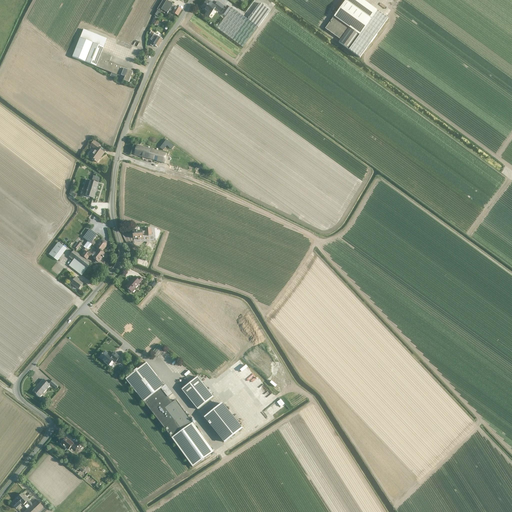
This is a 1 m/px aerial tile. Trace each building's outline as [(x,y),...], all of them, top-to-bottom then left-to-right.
[(159,17),(158,17),(161,12),(164,14),(165,12),(167,13),(169,11),(178,16),(181,10),(167,1),(165,0),(163,0),(157,10),(158,10),(155,15),(156,16),(154,18),(157,20),(159,17)] [(214,6),(207,0),(202,8),(207,12),(205,15),(209,17),(215,9),(220,13),(224,7),(217,2),(214,6)] [(334,17),(325,29),(340,40),(338,43),(360,58),(388,19),(377,11),(362,0),(345,0),(334,17)] [(226,15),(217,28),(232,40),(243,47),(257,27),(258,28),(270,11),(259,3),(247,20),(232,8),(231,9),(228,12),(224,9),(222,12),(226,15)] [(150,34),(153,36),(150,40),(153,41),(150,45),(153,46),(153,45),(157,47),(162,39),(156,35),(156,36),(154,34),(155,34),(151,31),(150,34)] [(80,38),(72,57),(86,62),(93,43),(80,38)] [(93,43),(86,62),(96,67),(102,52),(104,47),(93,43)] [(102,52),(96,67),(111,73),(110,77),(116,79),(117,75),(125,78),(128,70),(129,69),(110,61),(112,56),(102,52)] [(125,78),(124,81),(128,83),(132,72),(128,70),(125,78)] [(90,146),(94,149),(89,156),(97,163),(104,153),(98,148),(100,145),(94,141),(90,146)] [(134,155),(164,163),(167,154),(137,145),(134,155)] [(185,160),(180,158),(171,156),(169,165),(182,168),(185,160)] [(89,180),(89,181),(86,180),(83,188),(87,189),(84,196),(94,198),(98,183),(89,180)] [(142,231),(133,232),(133,239),(138,238),(138,239),(143,239),(142,235),(145,234),(145,236),(152,235),(152,228),(145,229),(145,231),(142,231)] [(83,253),(81,255),(87,260),(90,256),(91,257),(95,260),(95,261),(95,262),(96,263),(98,263),(99,263),(103,257),(103,258),(104,257),(102,256),(104,254),(102,252),(104,250),(103,250),(106,246),(106,245),(106,243),(105,242),(104,241),(103,241),(101,241),(100,242),(97,246),(96,246),(97,249),(96,249),(95,251),(95,252),(92,252),(90,255),(86,253),(88,250),(94,242),(92,240),(97,235),(89,230),(83,238),(88,241),(83,247),(85,248),(83,250),(82,252),(83,253)] [(67,249),(58,242),(49,254),(57,261),(67,249)] [(69,257),(73,261),(69,266),(81,276),(91,264),(74,251),(70,256),(69,257)] [(78,279),(75,277),(73,275),(71,278),(73,280),(71,283),(78,289),(83,284),(78,280),(78,279)] [(135,289),(140,283),(141,284),(144,281),(139,276),(137,279),(134,277),(125,287),(128,289),(128,290),(128,291),(128,292),(129,293),(130,294),(131,294),(132,293),(135,289)] [(159,346),(152,355),(156,359),(163,350),(159,346)] [(99,357),(108,365),(113,360),(115,363),(120,358),(114,353),(111,356),(105,351),(99,357)] [(161,362),(169,354),(167,351),(158,358),(161,362)] [(134,372),(125,379),(133,388),(143,401),(171,438),(192,467),(214,452),(192,423),(176,400),(172,403),(169,399),(168,397),(172,394),(165,385),(164,386),(146,363),(138,369),(137,369),(133,372),(134,372)] [(197,377),(181,389),(194,405),(209,392),(197,377)] [(32,392),(39,398),(50,385),(43,379),(32,392)] [(56,389),(58,386),(52,380),(50,383),(56,389)] [(270,400),(265,405),(267,407),(278,398),(273,393),(268,398),(270,400)] [(222,404),(204,418),(224,442),(242,428),(222,404)] [(71,446),(73,448),(78,452),(83,447),(78,442),(75,445),(66,438),(61,444),(68,450),(71,446)] [(77,469),(78,468),(82,472),(85,469),(81,465),(79,466),(76,463),(73,466),(77,469)] [(16,509),(22,504),(23,505),(26,502),(28,504),(30,502),(28,500),(29,500),(26,497),(25,497),(22,494),(17,498),(18,499),(12,504),(16,509)] [(47,511),(37,500),(24,511),(47,511)]
